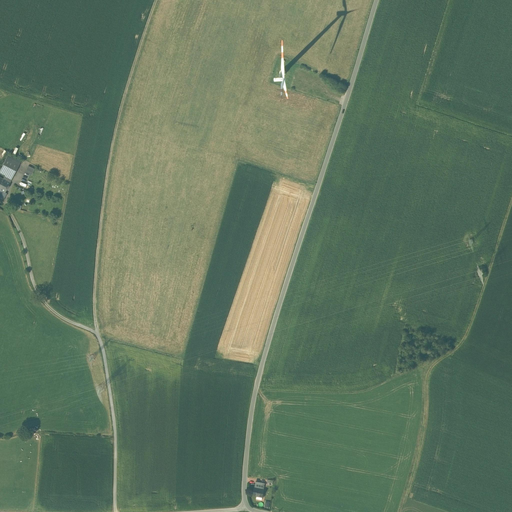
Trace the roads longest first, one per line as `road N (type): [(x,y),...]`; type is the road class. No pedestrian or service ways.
road 1 (tertiary): [(247,506),(255,388),(376,0)]
road 2 (track): [(155,0),(111,146),(97,334)]
road 3 (track): [(400,511),(421,432),(426,372),(464,340)]
road 4 (track): [(114,511),(113,418),(97,334)]
road 5 (track): [(97,334),(45,303),(0,201)]
